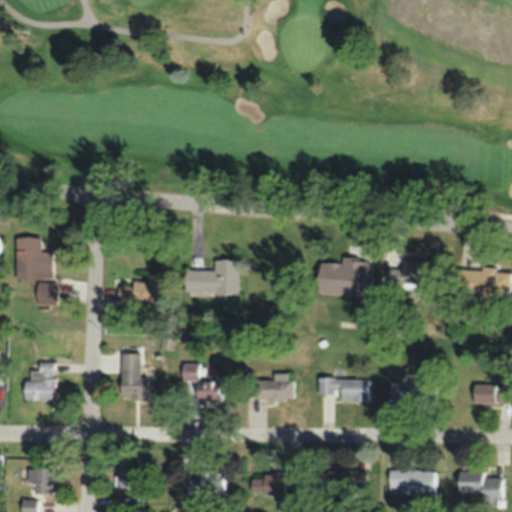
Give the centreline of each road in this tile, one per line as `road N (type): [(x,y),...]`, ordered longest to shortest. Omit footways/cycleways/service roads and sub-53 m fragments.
road 1 (residential): [(0,184),(511,228)]
road 2 (residential): [(0,440),(511,444)]
road 3 (residential): [(89,511),(96,194)]
